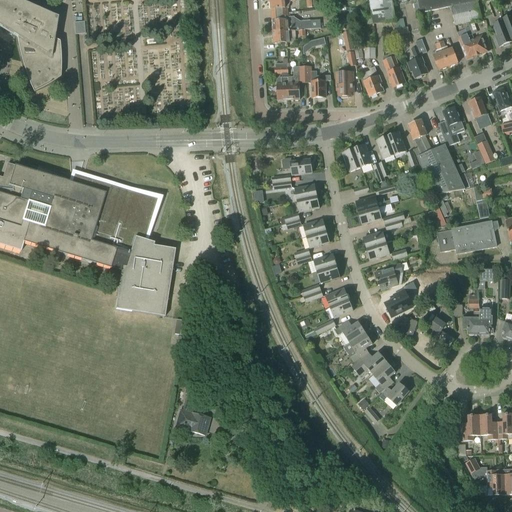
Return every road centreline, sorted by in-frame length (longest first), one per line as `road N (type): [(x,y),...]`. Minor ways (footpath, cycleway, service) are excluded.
road 1 (residential): [(0,118),(68,141),(321,136)]
road 2 (residential): [(440,384),(395,350),(373,318),(355,279),(321,136)]
road 3 (unclassified): [(265,511),(0,432)]
road 4 (residential): [(382,115),(261,114),(251,0)]
road 5 (unknown): [(68,141),(69,0)]
road 6 (residential): [(382,115),(511,66)]
road 7 (unknown): [(183,140),(219,273)]
